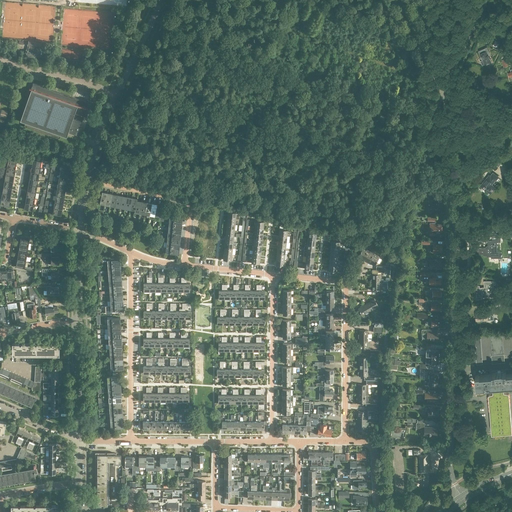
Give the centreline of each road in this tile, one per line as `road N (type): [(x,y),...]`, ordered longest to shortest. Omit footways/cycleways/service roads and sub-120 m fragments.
road 1 (tertiary): [(461,494),(449,449),(457,156),(446,103)]
road 2 (residential): [(344,441),(343,288),(272,274)]
road 3 (residential): [(130,441),(130,252)]
road 4 (residential): [(273,442),(272,274)]
road 5 (residential): [(183,265),(183,199),(100,185)]
road 6 (residential): [(79,230),(91,158),(117,94)]
road 7 (residential): [(117,94),(0,59)]
